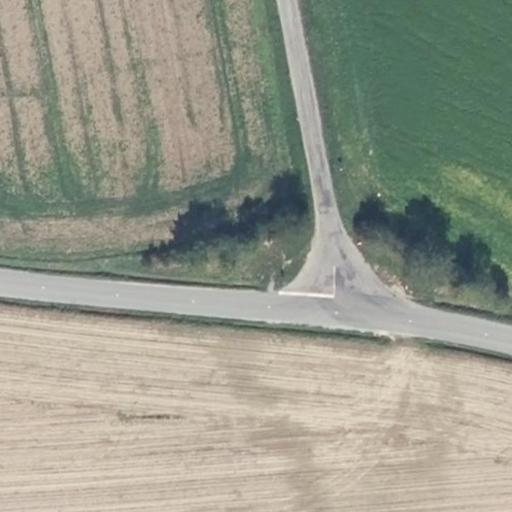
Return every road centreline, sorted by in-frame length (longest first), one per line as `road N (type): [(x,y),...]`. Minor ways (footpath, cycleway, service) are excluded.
road 1 (tertiary): [(0,279),(341,312)]
road 2 (unclassified): [(285,0),(341,312)]
road 3 (tertiary): [(341,312),(511,340)]
